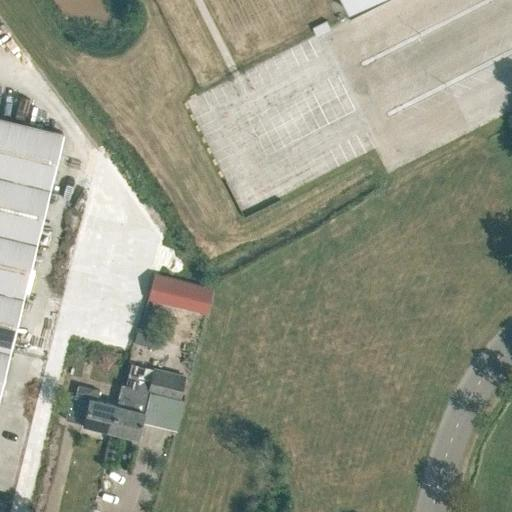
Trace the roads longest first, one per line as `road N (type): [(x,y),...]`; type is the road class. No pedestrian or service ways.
road 1 (unknown): [(337,101),(367,137),(511,72)]
road 2 (unknown): [(337,101),(511,12)]
road 3 (unclassified): [(428,511),(465,398),(511,341)]
road 4 (unknown): [(420,0),(336,48),(327,74),(337,101)]
